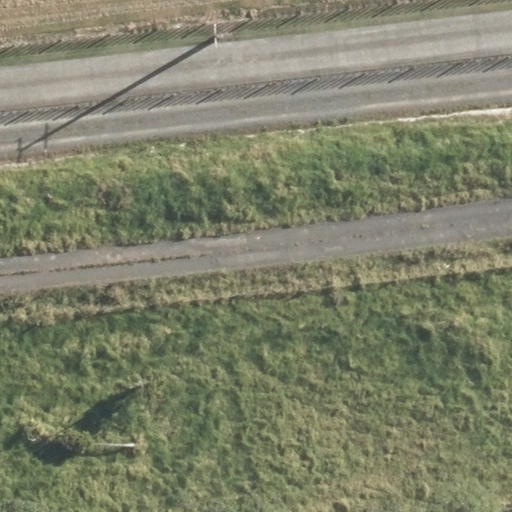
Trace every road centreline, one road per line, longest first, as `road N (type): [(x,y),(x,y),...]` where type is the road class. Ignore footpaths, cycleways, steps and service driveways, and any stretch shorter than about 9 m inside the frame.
road 1 (track): [(511,37),(0,93)]
road 2 (track): [(511,91),(0,147)]
road 3 (track): [(0,288),(511,236)]
